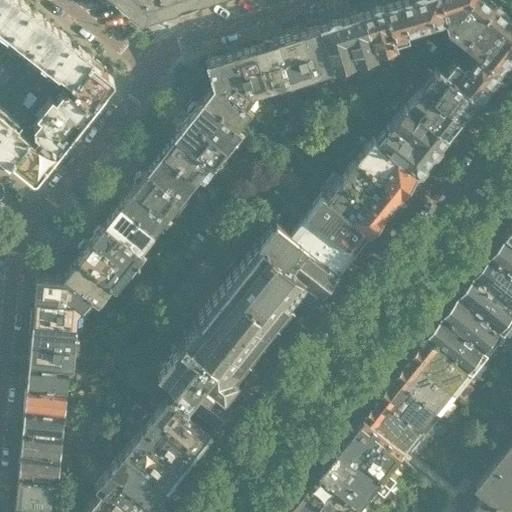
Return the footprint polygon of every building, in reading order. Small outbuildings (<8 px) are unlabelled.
[(31,7),(22,0),(2,0),(0,3),(0,35),(5,40),(31,7)] [(124,0),(122,3),(139,17),(152,13),(153,14),(154,14),(156,14),(157,14),(158,13),(159,13),(160,11),(161,10),(166,9),(163,0),(124,0)] [(163,0),(166,9),(189,2),(188,0),(163,0)] [(409,0),(396,0),(383,4),(394,40),(406,35),(404,30),(417,25),(409,0)] [(437,0),(409,0),(417,25),(442,16),(437,0)] [(437,0),(442,16),(445,26),(446,27),(467,0),(437,0)] [(492,1),(491,0),(467,0),(446,27),(462,40),(492,1)] [(507,13),(492,1),(462,40),(475,51),(477,52),(507,13)] [(373,5),(371,8),(363,10),(375,50),(394,43),(394,40),(383,4),(382,4),(379,3),(373,5)] [(52,23),(31,7),(5,40),(25,56),(52,23)] [(363,10),(341,17),(354,60),(375,53),(374,50),(375,50),(363,10)] [(511,16),(507,13),(477,52),(496,67),(511,46),(511,16)] [(330,18),(328,21),(320,24),(333,67),(354,60),(341,17),(340,17),(336,16),(330,18)] [(72,39),(52,23),(25,56),(46,72),(72,39)] [(320,24),(298,30),(311,73),(333,67),(320,24)] [(311,73),(298,30),(271,39),(271,37),(264,37),(260,41),(260,42),(256,43),(269,87),(311,73)] [(72,39),(46,72),(53,78),(58,73),(69,83),(92,55),(78,44),(76,40),(72,39)] [(417,51),(425,58),(427,55),(423,42),(421,44),(417,41),(411,43),(400,59),(406,65),(417,51)] [(256,43),(235,50),(245,85),(254,92),(269,87),(256,43)] [(245,85),(235,50),(204,59),(209,75),(219,72),(220,78),(217,79),(245,102),(254,92),(245,85)] [(491,77),(495,72),(495,68),(496,67),(477,52),(475,51),(471,55),(466,61),(463,58),(460,62),(453,57),(447,64),(441,59),(437,65),(443,70),(443,69),(474,94),(476,92),(479,91),(484,86),(484,82),(487,78),(491,77)] [(104,65),(92,55),(69,83),(75,87),(70,93),(89,109),(112,80),(112,76),(105,71),(105,70),(105,69),(105,68),(105,67),(104,65)] [(7,60),(0,68),(0,81),(11,91),(25,74),(7,60)] [(474,94),(443,69),(443,70),(437,65),(422,84),(459,114),(460,111),(464,111),(468,106),(468,102),(474,94)] [(236,124),(250,107),(245,102),(217,79),(220,78),(219,72),(209,75),(211,83),(201,96),(236,124)] [(311,84),(315,97),(321,96),(317,83),(311,84)] [(459,114),(422,84),(421,84),(420,83),(405,101),(444,132),(445,131),(448,130),(453,125),(453,121),(459,114)] [(50,95),(43,104),(73,129),(89,109),(70,93),(66,90),(61,91),(55,99),(50,95)] [(28,93),(15,109),(20,113),(33,97),(28,93)] [(227,142),(239,127),(236,124),(201,96),(200,96),(196,100),(192,100),(186,108),(187,112),(172,131),(211,162),(216,156),(218,158),(221,155),(222,156),(231,145),(227,142)] [(444,132),(405,101),(390,120),(428,151),(430,150),(433,148),(438,144),(438,140),(444,132)] [(73,129),(43,104),(36,114),(40,118),(33,127),(34,131),(38,134),(57,149),(73,129)] [(0,105),(0,128),(11,114),(0,105)] [(296,137),(310,118),(303,113),(298,119),(291,114),(283,125),(290,130),(289,131),(296,137)] [(11,114),(0,128),(0,157),(6,162),(27,136),(15,126),(19,121),(11,114)] [(428,151),(390,120),(375,139),(414,170),(415,168),(419,168),(423,162),(423,158),(428,151)] [(211,162),(172,131),(172,132),(159,150),(194,177),(202,184),(217,166),(211,162)] [(27,136),(6,162),(19,173),(20,173),(22,173),(23,173),(24,172),(31,178),(35,177),(57,149),(38,134),(32,140),(27,136)] [(414,170),(375,139),(370,136),(355,155),(398,189),(405,181),(409,180),(413,175),(413,171),(414,170)] [(194,177),(159,150),(145,166),(180,194),(194,177)] [(355,155),(339,174),(339,175),(382,210),(389,201),(390,202),(400,191),(398,189),(355,155)] [(133,180),(133,181),(130,184),(131,185),(165,212),(180,194),(145,166),(144,166),(141,171),(140,170),(134,173),(133,179),(133,180)] [(382,210),(339,175),(339,174),(333,169),(318,188),(322,191),(324,193),(368,227),(382,210)] [(131,185),(126,191),(117,202),(152,230),(165,212),(131,185)] [(368,227),(324,193),(322,191),(306,210),(352,247),(368,227)] [(117,202),(108,213),(104,218),(138,246),(152,230),(117,202)] [(352,247),(306,210),(290,230),(336,267),(352,247)] [(166,384),(213,421),(231,399),(222,393),(236,376),(234,374),(291,302),(289,300),(296,293),(297,294),(296,295),(296,298),(301,302),(304,302),(305,301),(307,303),(322,285),(325,284),(332,276),(331,273),(336,267),(290,230),(270,214),(258,228),(262,231),(155,366),(170,379),(166,384)] [(136,256),(142,249),(138,246),(104,218),(103,219),(103,218),(87,238),(83,238),(76,246),(78,250),(76,252),(112,281),(114,283),(123,290),(133,277),(129,274),(138,262),(137,261),(138,258),(136,256)] [(511,219),(502,232),(511,240),(511,219)] [(511,240),(502,232),(486,252),(511,273),(511,240)] [(75,255),(67,265),(62,271),(90,293),(98,299),(112,281),(76,252),(74,254),(75,255)] [(511,273),(486,252),(471,272),(511,305),(511,273)] [(176,256),(167,268),(166,269),(172,274),(183,261),(176,256)] [(60,274),(35,273),(33,295),(65,298),(65,295),(69,295),(81,305),(90,293),(62,271),(60,274)] [(511,305),(471,272),(454,293),(502,331),(511,317),(511,305)] [(454,293),(438,312),(486,350),(502,331),(454,293)] [(65,298),(33,295),(32,305),(30,305),(29,316),(31,316),(76,320),(77,309),(81,305),(69,295),(65,295),(65,298)] [(438,312),(422,333),(470,371),(486,350),(438,312)] [(126,339),(135,327),(141,320),(133,313),(118,331),(112,328),(106,336),(117,344),(123,336),(126,339)] [(76,320),(31,316),(29,316),(28,329),(30,329),(29,339),(74,343),(76,320)] [(422,333),(406,352),(454,390),(470,371),(422,333)] [(74,343),(29,339),(27,361),(67,365),(72,365),(74,343)] [(406,352),(391,371),(439,410),(454,390),(406,352)] [(67,365),(27,361),(25,382),(65,386),(67,365)] [(122,361),(113,372),(124,380),(132,370),(122,361)] [(391,371),(376,391),(423,429),(439,410),(391,371)] [(65,386),(25,382),(23,404),(63,408),(65,386)] [(110,388),(102,403),(114,410),(122,395),(110,388)] [(359,411),(400,444),(407,450),(423,429),(376,391),(359,411)] [(168,392),(152,411),(196,446),(203,437),(203,433),(209,426),(168,392)] [(63,408),(23,404),(21,426),(61,430),(63,408)] [(196,446),(152,411),(137,430),(179,464),(184,458),(188,457),(196,446)] [(400,444),(359,411),(352,420),(348,421),(344,426),(344,430),(339,437),(388,477),(394,470),(385,463),(394,451),(394,452),(400,444)] [(99,424),(87,424),(86,434),(97,435),(97,432),(106,435),(110,424),(101,420),(99,424)] [(61,430),(21,426),(19,448),(59,452),(61,430)] [(179,464),(137,430),(123,448),(165,481),(170,475),(173,474),(178,469),(178,465),(179,464)] [(511,511),(507,507),(511,500),(511,436),(475,484),(484,491),(467,511),(511,511)] [(388,477),(339,437),(331,447),(327,447),(323,452),(323,456),(316,465),(357,498),(373,478),(382,485),(388,477)] [(59,452),(19,448),(16,470),(57,473),(59,452)] [(165,481),(123,448),(109,465),(151,499),(165,481)] [(140,511),(151,499),(109,465),(95,483),(99,486),(131,511),(140,511)] [(357,498),(316,465),(314,467),(311,468),(307,473),(307,477),(301,484),(335,511),(356,511),(363,504),(357,498)] [(78,468),(78,478),(88,478),(88,469),(78,468)] [(57,473),(16,470),(14,499),(49,502),(51,486),(56,487),(57,473)] [(335,511),(301,484),(300,486),(296,487),(292,492),(292,495),(285,504),(295,511),(335,511)] [(131,511),(99,486),(85,505),(94,511),(131,511)] [(59,511),(60,503),(49,502),(14,499),(12,511),(59,511)]
